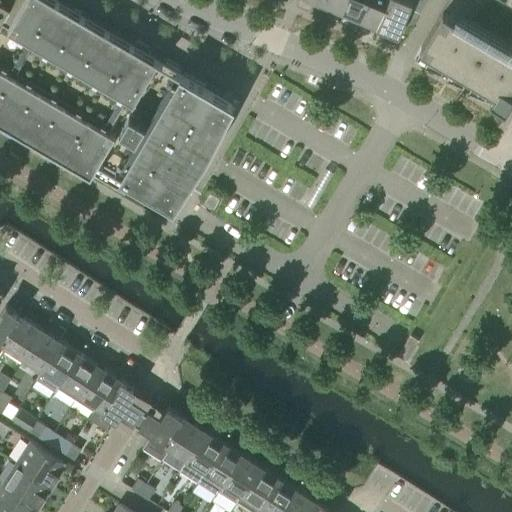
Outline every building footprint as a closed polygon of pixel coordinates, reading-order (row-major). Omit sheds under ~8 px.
[(14,0),(10,8),(0,1),(0,27),(15,0),(14,0)] [(15,0),(0,27),(0,116),(124,189),(131,177),(173,201),(176,197),(175,197),(194,165),(190,163),(196,152),(201,154),(205,147),(204,147),(232,101),(60,0),(15,0)] [(341,15),(340,14),(342,9),(341,9),(344,0),(322,0),(322,1),(323,2),(334,6),(332,11),(340,16),(341,15)] [(359,23),(359,22),(361,17),(360,17),(366,0),(344,0),(341,9),(342,9),(353,14),(351,19),(359,24),(359,23)] [(378,24),(388,0),(366,0),(360,17),(361,17),(372,22),(370,27),(378,31),(378,30),(380,25),(378,24)] [(388,0),(378,24),(380,25),(390,30),(388,35),(396,39),(397,38),(396,38),(404,20),(411,23),(410,24),(411,25),(426,0),(388,0)] [(448,0),(421,47),(423,48),(429,52),(425,59),(441,66),(445,61),(451,65),(448,71),(447,72),(463,79),(466,74),(473,78),(468,85),(485,92),(488,86),(495,90),(490,98),(506,105),(511,94),(511,42),(509,47),(467,23),(480,0),(448,0)] [(210,191),(204,201),(214,207),(220,197),(210,191)] [(6,305),(0,313),(0,345),(4,348),(24,317),(6,305)] [(5,349),(7,345),(25,356),(43,328),(24,317),(4,348),(5,349)] [(43,328),(25,356),(43,368),(61,340),(43,328)] [(422,338),(413,333),(401,353),(410,358),(422,338)] [(57,386),(79,352),(61,340),(43,368),(55,375),(52,379),(54,381),(53,383),(57,386)] [(76,397),(97,363),(79,352),(57,386),(76,397)] [(93,408),(95,406),(95,407),(115,375),(97,363),(76,397),(93,408)] [(115,375),(95,407),(114,419),(121,407),(122,408),(130,395),(129,394),(134,387),(115,375)] [(0,409),(2,411),(8,401),(0,395),(0,409)] [(19,405),(12,417),(21,423),(23,425),(30,429),(36,419),(37,417),(31,413),(29,412),(19,405)] [(170,446),(188,418),(169,406),(162,416),(162,415),(154,428),(143,446),(161,458),(162,457),(163,457),(170,446)] [(188,418),(170,446),(163,457),(180,469),(205,429),(188,418)] [(10,426),(0,419),(0,436),(2,438),(10,426)] [(38,434),(45,424),(36,419),(30,429),(38,434)] [(199,480),(206,469),(223,441),(205,429),(180,469),(199,480)] [(66,452),(73,442),(64,437),(58,447),(66,452)] [(64,461),(30,439),(16,461),(53,484),(60,473),(57,471),(64,461)] [(217,492),(218,489),(224,480),(242,452),(223,441),(206,469),(199,480),(217,492)] [(81,448),(73,442),(66,452),(75,458),(81,448)] [(237,501),(260,464),(242,452),(224,480),(218,489),(237,501)] [(50,483),(53,485),(53,484),(16,461),(3,482),(40,505),(47,494),(44,492),(50,483)] [(260,464),(237,501),(255,511),(260,504),(278,475),(260,464)] [(280,511),(296,487),(278,475),(260,504),(271,510),(269,511),(280,511)] [(140,492),(147,482),(138,477),(132,487),(140,492)] [(31,511),(36,504),(39,506),(40,505),(3,482),(0,486),(0,510),(3,511),(31,511)] [(155,487),(147,482),(140,492),(148,498),(155,487)] [(306,511),(315,499),(296,487),(280,511),(306,511)] [(332,511),(333,511),(315,499),(306,511),(332,511)] [(170,511),(178,511),(183,505),(174,500),(168,510),(170,511)] [(133,511),(120,503),(113,511),(133,511)]
